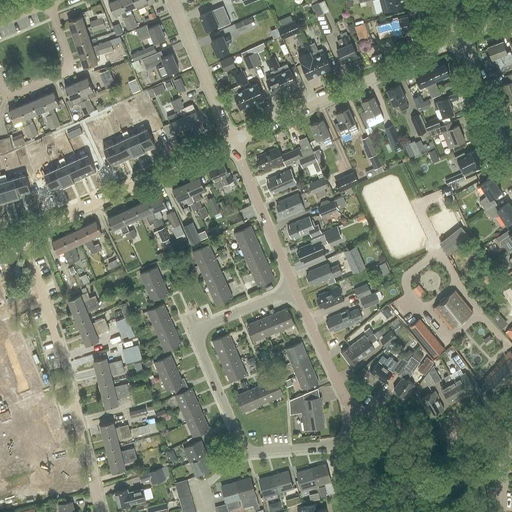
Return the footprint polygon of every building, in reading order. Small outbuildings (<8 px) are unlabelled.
[(114,14),(121,12),(123,17),(128,29),(133,27),(128,15),(125,10),(126,9),(122,0),(112,0),(109,1),(114,14)] [(134,0),(122,0),(126,9),(137,5),(134,0)] [(134,0),(137,5),(138,9),(156,1),(155,0),(134,0)] [(381,0),(383,4),(385,12),(392,10),(393,11),(406,7),(404,0),(403,0),(381,0)] [(312,5),(325,35),(332,32),(319,2),(312,5)] [(219,28),(231,23),(223,6),(211,11),(200,16),(206,30),(218,26),(219,28)] [(128,15),(133,27),(137,25),(132,13),(128,15)] [(290,16),(278,21),(280,26),(278,27),(283,38),(300,31),(295,20),(293,21),(290,16)] [(393,21),(378,25),(381,36),(396,33),(396,34),(403,32),(403,31),(412,29),(409,16),(393,21)] [(70,21),(74,33),(86,29),(82,17),(70,21)] [(90,21),(92,26),(104,22),(102,17),(90,21)] [(252,17),(236,24),(239,32),(255,25),(252,17)] [(104,22),(92,26),(93,31),(106,27),(104,22)] [(366,22),(355,26),(360,41),(371,37),(366,22)] [(150,27),(148,24),(137,28),(142,41),(153,37),(155,42),(166,38),(160,23),(150,27)] [(113,26),(117,35),(123,33),(119,24),(113,26)] [(90,40),(86,29),(74,33),(78,44),(90,40)] [(226,44),(232,42),(229,36),(223,39),(223,37),(211,42),(218,57),(229,52),(226,44)] [(348,36),(341,39),(337,41),(341,48),(337,50),(342,62),(350,58),(351,59),(358,56),(352,43),(351,44),(348,36)] [(81,56),(112,45),(111,40),(99,44),(99,45),(92,47),(90,40),(78,44),(81,56)] [(306,43),(320,74),(331,68),(325,53),(322,48),(315,52),(311,41),(306,43)] [(499,63),(502,69),(505,68),(507,71),(511,69),(511,58),(508,59),(505,51),(507,51),(504,41),(488,47),(493,58),(499,56),(501,62),(499,63)] [(301,45),(306,55),(299,58),(308,79),(320,74),(306,43),(301,45)] [(112,46),(112,45),(81,56),(85,67),(98,63),(95,57),(114,50),(118,48),(117,44),(112,46)] [(157,52),(154,45),(131,54),(134,61),(157,52)] [(173,54),(165,57),(162,50),(143,59),(147,70),(157,66),(162,78),(180,70),(173,54)] [(256,52),(248,56),(253,67),(261,63),(256,52)] [(249,69),(253,67),(248,56),(244,58),(249,69)] [(231,57),(220,61),(225,72),(236,67),(231,57)] [(276,57),(271,59),(285,89),(290,87),(291,89),(298,86),(290,69),(288,64),(282,67),(281,67),(276,57)] [(139,59),(131,63),(137,75),(144,72),(139,59)] [(274,76),(267,79),(271,88),(274,94),(285,89),(271,59),(267,61),(274,76)] [(436,67),(431,69),(431,71),(436,81),(450,75),(445,64),(437,68),(436,67)] [(422,75),(416,77),(421,88),(427,85),(432,98),(441,94),(440,90),(436,81),(431,71),(431,69),(421,74),(422,75)] [(244,72),(235,76),(237,81),(246,77),(244,72)] [(511,73),(506,76),(509,82),(503,84),(505,88),(510,100),(511,98),(511,73)] [(92,104),(90,99),(97,96),(95,89),(93,90),(88,77),(77,81),(85,100),(80,102),(82,108),(92,104)] [(231,90),(229,94),(233,102),(235,103),(238,102),(241,109),(252,104),(246,88),(244,84),(248,82),(246,77),(237,81),(239,86),(231,90)] [(180,78),(174,81),(177,87),(182,84),(180,78)] [(113,79),(104,83),(107,89),(116,85),(113,79)] [(71,99),(77,96),(79,100),(80,102),(85,100),(77,81),(65,86),(71,99)] [(445,88),(440,90),(441,94),(442,94),(446,92),(446,91),(455,87),(452,81),(443,85),(445,88)] [(248,82),(244,84),(246,88),(252,104),(264,98),(260,88),(257,84),(251,87),(248,82)] [(423,100),(416,84),(408,87),(416,104),(423,100)] [(400,85),(392,88),(388,90),(392,98),(391,98),(394,105),(399,103),(402,110),(409,107),(406,100),(407,100),(400,85)] [(147,90),(150,98),(156,96),(152,88),(147,90)] [(54,92),(43,97),(49,109),(59,104),(54,92)] [(457,93),(442,99),(442,101),(435,104),(437,110),(441,108),(444,118),(455,113),(451,102),(459,99),(457,93)] [(374,96),(363,101),(366,110),(361,112),(368,127),(385,119),(374,96)] [(43,97),(33,101),(38,113),(41,112),(43,118),(46,117),(51,129),(56,127),(51,115),(48,109),(49,109),(43,97)] [(202,121),(196,110),(193,103),(185,107),(180,97),(172,101),(174,106),(178,104),(189,127),(202,121)] [(424,101),(418,104),(420,110),(431,106),(428,100),(424,101)] [(34,123),(31,116),(38,113),(33,101),(22,106),(29,125),(25,127),(24,127),(27,133),(36,129),(34,123)] [(82,108),(86,117),(91,115),(91,116),(99,112),(98,109),(94,111),(92,104),(82,108)] [(174,106),(177,113),(168,117),(170,122),(176,133),(189,127),(178,104),(174,106)] [(29,125),(22,106),(10,111),(15,123),(14,123),(16,128),(24,125),(25,127),(29,125)] [(349,107),(337,113),(338,115),(337,115),(340,122),(335,124),(338,130),(340,130),(342,136),(351,132),(351,134),(359,130),(349,107)] [(56,113),(51,115),(56,127),(61,125),(56,113)] [(418,134),(428,130),(420,114),(411,118),(418,134)] [(439,118),(427,123),(429,129),(441,125),(439,118)] [(325,144),(332,141),(329,134),(330,134),(323,119),(312,124),(315,132),(314,133),(317,140),(322,138),(325,144)] [(438,127),(429,131),(431,137),(441,134),(443,133),(449,147),(465,140),(459,124),(454,126),(452,122),(438,127)] [(394,125),(385,129),(396,152),(405,148),(394,125)] [(146,127),(135,132),(143,151),(155,146),(146,127)] [(39,136),(36,129),(27,133),(30,139),(39,136)] [(135,132),(124,137),(133,156),(143,151),(135,132)] [(19,145),(28,140),(24,134),(15,138),(19,145)] [(5,139),(8,150),(13,149),(11,137),(5,139)] [(124,137),(113,143),(122,162),(133,156),(124,137)] [(385,171),(368,137),(362,139),(366,148),(365,148),(374,168),(365,172),(369,179),(385,171)] [(410,139),(403,142),(410,157),(415,155),(416,157),(426,152),(423,145),(421,140),(416,143),(415,141),(412,142),(410,139)] [(34,144),(38,151),(46,147),(43,140),(34,144)] [(113,143),(101,148),(110,167),(122,162),(113,143)] [(32,144),(22,148),(32,170),(42,165),(32,144)] [(260,158),(257,159),(261,168),(264,167),(265,170),(284,161),(286,165),(300,159),(304,157),(314,153),(311,145),(301,149),(300,148),(300,147),(282,155),(279,147),(259,156),(260,158)] [(464,151),(454,157),(463,172),(464,172),(465,176),(475,170),(474,169),(486,163),(479,148),(466,154),(464,151)] [(434,150),(429,152),(434,163),(439,160),(434,150)] [(87,153),(76,158),(85,178),(96,172),(87,153)] [(304,157),(300,159),(303,167),(313,163),(317,172),(322,170),(314,153),(304,157)] [(76,158),(65,163),(74,183),(85,178),(76,158)] [(65,163),(54,169),(63,188),(74,183),(65,163)] [(209,169),(217,188),(234,181),(230,173),(229,174),(224,163),(209,169)] [(54,169),(43,174),(52,194),(63,188),(54,169)] [(297,183),(292,170),(270,179),(271,181),(268,183),(271,191),(274,190),(275,193),(297,183)] [(354,172),(335,180),(340,192),(359,183),(354,172)] [(465,176),(464,172),(446,180),(448,186),(466,178),(465,176)] [(25,175),(13,178),(19,199),(31,196),(25,175)] [(188,180),(186,181),(191,193),(195,201),(198,208),(202,206),(199,200),(202,199),(198,191),(205,188),(200,177),(190,181),(188,180)] [(325,177),(310,183),(314,193),(329,187),(325,177)] [(486,210),(498,202),(494,197),(502,192),(492,177),(481,185),(487,195),(481,201),(486,210)] [(13,178),(2,182),(8,203),(19,199),(13,178)] [(184,184),(173,189),(178,200),(185,197),(189,204),(190,204),(190,203),(195,201),(191,193),(186,181),(183,182),(184,184)] [(285,215),(305,207),(299,193),(279,201),(280,204),(277,205),(281,214),(284,213),(285,215)] [(150,197),(148,198),(153,209),(159,207),(159,208),(167,205),(162,194),(151,198),(150,197)] [(214,196),(207,199),(214,214),(221,210),(214,196)] [(140,217),(146,214),(151,224),(154,222),(156,226),(160,225),(157,218),(156,218),(153,209),(148,198),(145,199),(145,201),(135,206),(140,217)] [(318,207),(322,216),(343,207),(340,198),(335,200),(335,199),(331,201),(327,199),(321,202),(321,206),(318,207)] [(502,208),(498,202),(486,210),(492,219),(501,214),(508,225),(511,221),(511,205),(510,203),(502,208)] [(242,209),(246,220),(258,215),(253,205),(242,209)] [(132,220),(140,217),(135,206),(125,210),(123,209),(121,209),(126,221),(132,219),(132,220)] [(199,209),(203,218),(209,215),(205,206),(199,209)] [(124,232),(126,232),(129,239),(133,237),(130,230),(126,221),(121,209),(118,211),(119,213),(108,218),(113,229),(121,225),(124,232)] [(174,211),(168,213),(174,227),(180,224),(174,211)] [(364,214),(357,217),(359,221),(362,220),(365,225),(369,224),(366,218),(364,214)] [(241,215),(227,222),(230,229),(245,222),(241,215)] [(291,226),(288,228),(292,237),(295,236),(296,238),(310,232),(312,236),(322,232),(318,224),(314,226),(309,216),(290,224),(291,226)] [(451,228),(457,225),(453,216),(446,220),(451,228)] [(90,238),(91,237),(102,232),(96,220),(85,226),(90,238)] [(201,239),(193,221),(183,225),(192,244),(201,239)] [(241,246),(258,238),(252,225),(235,233),(241,246)] [(85,226),(74,231),(79,243),(85,240),(89,249),(90,248),(93,254),(98,252),(95,246),(91,237),(90,238),(85,226)] [(337,226),(324,231),(328,242),(329,243),(342,237),(337,226)] [(163,241),(169,238),(164,227),(158,230),(163,241)] [(462,228),(442,244),(451,255),(471,239),(462,228)] [(511,231),(511,229),(498,238),(504,246),(506,245),(510,250),(511,249),(511,231)] [(63,236),(75,262),(80,259),(78,254),(74,245),(79,243),(74,231),(63,236)] [(301,250),(298,251),(302,260),(304,259),(306,261),(325,253),(322,245),(328,242),(324,231),(322,232),(312,236),(309,237),(312,243),(300,248),(301,250)] [(75,262),(63,236),(51,241),(57,253),(63,250),(70,264),(75,262)] [(258,238),(241,246),(247,259),(263,252),(258,238)] [(199,265),(215,258),(210,244),(193,252),(199,265)] [(356,246),(344,252),(348,259),(350,259),(355,272),(365,267),(356,246)] [(263,252),(247,259),(253,272),(269,265),(263,252)] [(215,258),(199,265),(205,278),(221,271),(215,258)] [(116,259),(109,262),(112,268),(119,265),(116,259)] [(385,262),(380,265),(384,274),(389,272),(385,262)] [(339,266),(331,269),(329,263),(309,271),(310,274),(307,275),(311,283),(314,282),(315,285),(334,277),(334,276),(341,273),(339,266)] [(275,278),(269,265),(253,272),(258,285),(275,278)] [(140,274),(146,287),(162,279),(156,266),(140,274)] [(221,271),(205,278),(211,291),(227,284),(221,271)] [(87,274),(81,277),(84,284),(90,282),(87,274)] [(162,279),(146,287),(152,300),(168,293),(162,279)] [(360,298),(361,298),(376,292),(375,291),(372,293),(368,283),(354,289),(359,299),(360,298)] [(233,297),(227,284),(211,291),(216,304),(233,297)] [(325,308),(344,300),(339,286),(319,295),(320,297),(317,298),(321,307),(324,306),(325,308)] [(474,312),(456,290),(434,308),(451,330),(474,312)] [(380,302),(376,292),(361,298),(365,308),(380,302)] [(96,296),(82,302),(79,295),(68,300),(72,311),(98,300),(96,296)] [(98,300),(72,311),(77,322),(89,317),(87,313),(101,307),(98,300)] [(152,324),(169,317),(163,303),(146,311),(152,324)] [(275,314),(282,329),(295,324),(289,308),(275,314)] [(359,308),(350,312),(349,309),(329,317),(330,320),(327,321),(331,330),(334,329),(335,332),(355,323),(353,320),(362,316),(359,308)] [(498,312),(492,319),(502,329),(508,323),(498,312)] [(275,314),(262,320),(268,335),(282,329),(275,314)] [(105,318),(91,324),(89,317),(77,322),(82,334),(107,323),(105,318)] [(169,317),(152,324),(158,338),(175,330),(169,317)] [(434,356),(445,348),(420,318),(410,327),(434,356)] [(255,341),(268,335),(262,320),(248,325),(255,341)] [(107,323),(82,334),(87,345),(98,340),(96,335),(110,329),(107,323)] [(380,339),(387,347),(407,330),(403,324),(394,331),(392,329),(380,339)] [(370,328),(365,332),(368,336),(370,335),(373,333),(370,328)] [(181,343),(175,330),(158,338),(164,351),(181,343)] [(350,360),(348,361),(351,366),(375,348),(372,344),(378,339),(377,339),(382,335),(379,331),(374,334),(373,333),(368,336),(367,337),(369,340),(354,350),(357,354),(350,360)] [(219,354),(235,347),(229,334),(213,341),(219,354)] [(343,351),(341,352),(348,361),(350,360),(357,354),(354,350),(369,340),(367,337),(365,335),(351,346),(351,345),(343,351)] [(494,341),(490,336),(483,341),(487,346),(494,341)] [(8,341),(0,345),(0,358),(13,352),(8,341)] [(292,362),(308,355),(303,341),(286,348),(292,362)] [(235,347),(219,354),(224,367),(240,360),(235,347)] [(511,350),(484,377),(499,390),(507,383),(508,384),(511,379),(511,350)] [(417,351),(413,356),(420,361),(424,356),(417,351)] [(13,352),(0,358),(0,371),(18,363),(13,352)] [(452,358),(460,368),(466,364),(458,353),(452,358)] [(153,362),(159,376),(176,368),(170,354),(153,362)] [(308,355),(292,362),(297,375),(314,368),(308,355)] [(383,356),(372,371),(373,372),(385,382),(393,371),(394,372),(399,375),(405,367),(409,361),(408,361),(402,356),(397,363),(389,357),(387,359),(383,356)] [(96,372),(123,365),(122,360),(108,364),(106,357),(93,360),(96,372)] [(403,378),(395,389),(406,397),(415,384),(407,379),(420,363),(412,357),(409,361),(405,367),(399,375),(403,378)] [(426,359),(420,368),(427,373),(433,364),(426,359)] [(246,373),(240,360),(224,367),(230,380),(246,373)] [(18,363),(0,371),(0,375),(3,383),(23,374),(18,363)] [(99,384),(112,381),(111,375),(125,372),(123,365),(96,372),(99,384)] [(430,370),(436,382),(441,379),(433,366),(430,370)] [(183,378),(181,380),(176,368),(159,376),(165,390),(172,386),(173,387),(176,394),(188,389),(183,378)] [(319,381),(314,368),(297,375),(303,388),(319,381)] [(430,386),(436,382),(430,370),(424,378),(430,386)] [(466,371),(454,378),(464,396),(467,394),(467,395),(476,390),(466,371)] [(23,374),(3,383),(9,395),(28,386),(23,374)] [(454,378),(453,379),(451,376),(447,379),(448,381),(442,385),(452,402),(464,396),(454,378)] [(263,383),(271,399),(284,393),(277,377),(263,383)] [(291,378),(285,381),(287,387),(293,384),(291,378)] [(102,396),(129,389),(128,384),(114,387),(112,381),(99,384),(102,396)] [(263,383),(250,389),(257,405),(271,399),(263,383)] [(191,388),(188,389),(176,394),(174,395),(180,409),(197,401),(191,388)] [(129,389),(102,396),(105,407),(118,404),(117,399),(131,395),(129,389)] [(243,411),(257,405),(250,389),(236,395),(243,411)] [(432,415),(444,408),(438,396),(439,395),(436,389),(422,397),(432,415)] [(306,405),(307,409),(307,414),(302,415),(304,429),(309,429),(325,427),(322,403),(323,403),(322,396),(320,397),(304,399),(304,394),(291,400),(290,400),(290,407),(291,407),(306,405)] [(17,418),(37,409),(31,397),(12,406),(17,418)] [(203,415),(197,401),(180,409),(186,423),(203,415)] [(153,406),(146,408),(148,416),(155,414),(153,406)] [(37,409),(17,418),(22,429),(42,420),(37,409)] [(165,409),(156,412),(159,419),(167,416),(165,409)] [(203,415),(186,423),(192,436),(209,429),(203,415)] [(42,420),(22,429),(27,440),(47,431),(42,420)] [(129,425),(114,428),(112,421),(100,424),(104,437),(130,430),(129,425)] [(130,430),(104,437),(107,449),(119,446),(117,440),(132,436),(130,430)] [(47,431),(27,440),(32,450),(51,442),(47,431)] [(183,447),(189,460),(207,453),(200,439),(183,447)] [(51,442),(32,450),(37,462),(57,453),(51,442)] [(135,448),(120,452),(119,446),(107,449),(110,461),(136,454),(135,448)] [(173,449),(168,452),(173,462),(178,460),(173,449)] [(207,453),(189,460),(195,474),(213,467),(207,453)] [(136,454),(110,461),(113,472),(125,469),(124,464),(138,460),(136,454)] [(312,468),(317,486),(332,482),(327,463),(312,468)] [(47,482),(67,476),(63,464),(44,469),(47,482)] [(126,471),(128,476),(140,472),(138,467),(126,471)] [(162,467),(148,472),(152,484),(166,479),(162,467)] [(303,490),(317,486),(312,468),(297,472),(303,490)] [(274,475),(279,492),(293,488),(288,471),(274,475)] [(265,497),(279,492),(274,475),(259,479),(265,497)] [(67,476),(47,482),(51,494),(70,488),(67,476)] [(251,477),(236,481),(241,499),(244,508),(254,505),(255,509),(260,508),(251,477)] [(177,490),(189,487),(186,479),(175,483),(177,490)] [(239,499),(241,499),(236,481),(222,485),(227,503),(229,510),(241,506),(239,499)] [(189,487),(177,490),(179,496),(190,493),(189,487)] [(131,503),(141,500),(146,499),(143,488),(129,491),(128,488),(114,491),(115,493),(113,493),(112,495),(113,499),(115,499),(116,499),(118,507),(131,504),(131,503)] [(319,492),(310,494),(311,500),(320,498),(319,492)] [(190,493),(179,496),(181,502),(192,499),(190,493)] [(192,499),(181,502),(183,508),(194,505),(192,499)] [(70,502),(59,505),(60,511),(77,511),(78,511),(76,511),(72,511),(72,510),(75,509),(73,501),(70,502)] [(281,501),(270,504),(272,511),(283,508),(281,501)] [(166,503),(148,508),(149,511),(165,511),(168,511),(166,503)]
